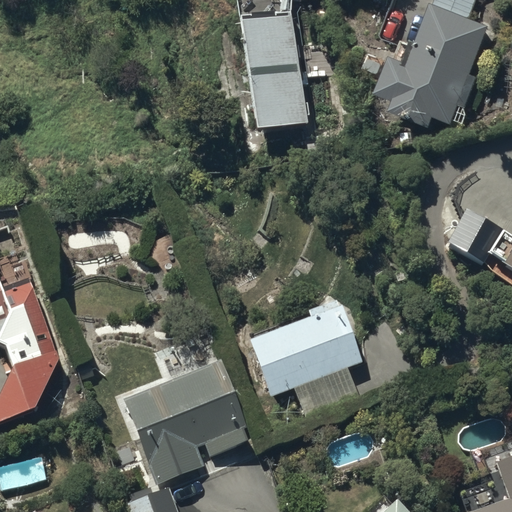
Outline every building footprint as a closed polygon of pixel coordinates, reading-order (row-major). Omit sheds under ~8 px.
[(472,75),(490,25),(473,19),(479,0),(438,0),(437,4),(435,3),(421,42),(415,40),(408,60),(394,54),(380,93),(397,99),(393,112),(433,126),(436,116),(455,122),(461,104),(471,107),(481,78),(472,75)] [(256,128),(305,122),(292,12),(243,18),(256,128)] [(511,235),(503,230),(500,234),(465,213),(444,248),(479,270),(490,253),(504,261),(502,265),(511,271),(511,235)] [(0,343),(6,347),(12,366),(0,391),(0,422),(34,408),(57,360),(29,281),(40,277),(22,227),(10,232),(5,218),(0,219),(0,343)] [(310,317),(248,340),(269,397),(294,388),(305,419),(358,399),(346,368),(363,362),(341,305),(336,307),(334,302),(308,311),(310,317)] [(120,398),(155,486),(204,467),(201,460),(247,442),(241,428),(248,425),(221,358),(120,398)] [(490,482),(458,494),(464,511),(511,511),(511,442),(480,454),(490,482)] [(176,511),(167,488),(127,503),(130,511),(176,511)] [(407,511),(396,501),(392,505),(382,496),(365,511),(407,511)]
